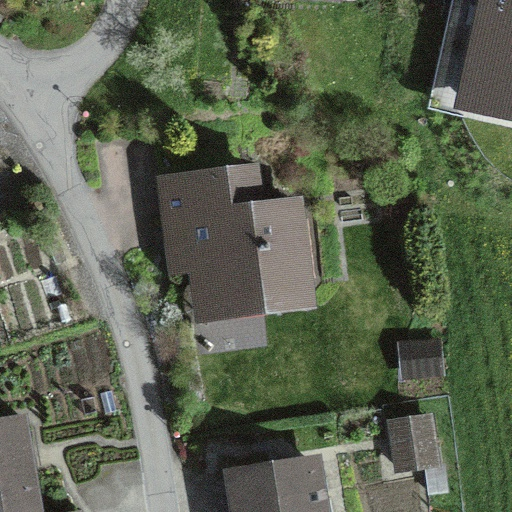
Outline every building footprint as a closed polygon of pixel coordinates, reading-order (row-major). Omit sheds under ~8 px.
[(511,0),(490,0),(454,0),(433,95),(511,112),(511,0)] [(191,223),(197,264),(216,262),(221,301),(306,291),(295,206),(256,211),(251,172),(166,182),(172,225),(191,223)] [(429,419),(394,424),(400,469),(435,464),(429,419)] [(31,511),(25,474),(34,472),(26,421),(0,425),(0,511),(31,511)] [(321,511),(314,464),(235,477),(240,511),(321,511)]
